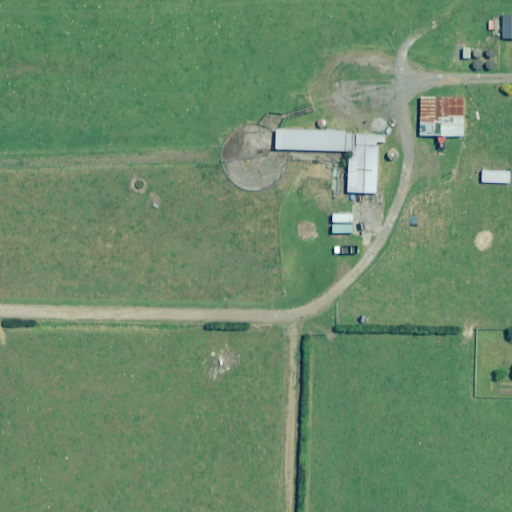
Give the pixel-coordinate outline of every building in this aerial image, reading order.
[(511,24),(501,25),(501,40),(511,39),(511,24)] [(494,49),(463,47),(462,60),(458,60),(457,71),(493,72),(494,49)] [(464,99),(420,98),(419,136),(463,137),(464,99)] [(349,196),(380,197),(382,147),(387,147),(387,140),(277,136),(276,155),(350,158),(349,196)] [(509,172),(481,172),(481,183),(509,184),(509,172)] [(318,196),(319,175),(308,175),(308,195),(318,196)] [(450,199),(410,198),(409,244),(449,245),(450,199)]
